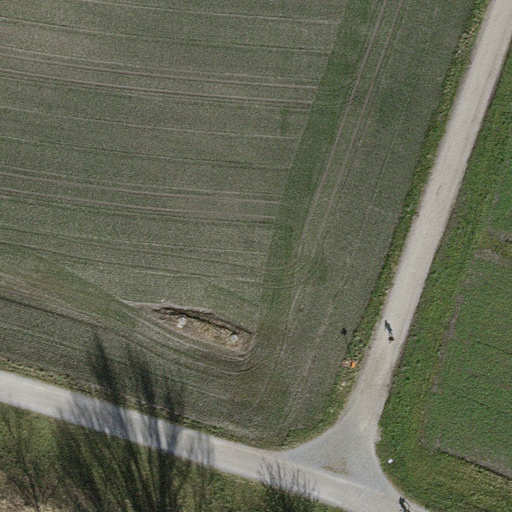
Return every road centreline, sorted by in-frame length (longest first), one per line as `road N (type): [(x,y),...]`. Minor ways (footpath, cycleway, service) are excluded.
road 1 (track): [(333,487),(504,0)]
road 2 (track): [(0,394),(333,487)]
